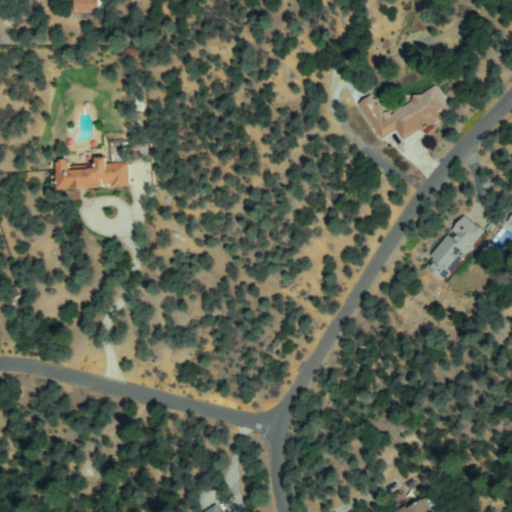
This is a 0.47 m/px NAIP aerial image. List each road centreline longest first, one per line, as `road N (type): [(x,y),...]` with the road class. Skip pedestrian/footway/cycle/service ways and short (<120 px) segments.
road 1 (residential): [(511,97),(428,193),(265,435)]
road 2 (residential): [(265,435),(0,371)]
road 3 (residential): [(428,193),(355,127),(344,86)]
